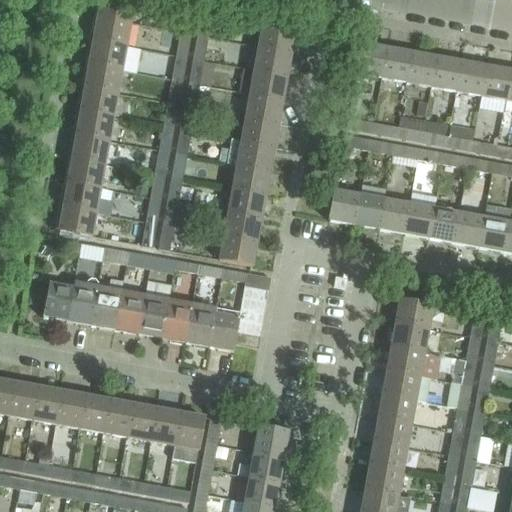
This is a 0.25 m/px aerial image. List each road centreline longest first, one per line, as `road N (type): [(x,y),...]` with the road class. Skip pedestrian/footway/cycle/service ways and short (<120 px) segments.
road 1 (residential): [(268,405),(0,353)]
road 2 (unknown): [(295,256),(357,0)]
road 3 (unclassified): [(372,271),(295,256),(268,405)]
road 4 (unclassified): [(268,405),(337,418),(349,407),(372,271)]
road 5 (unknown): [(511,290),(396,271),(370,284)]
